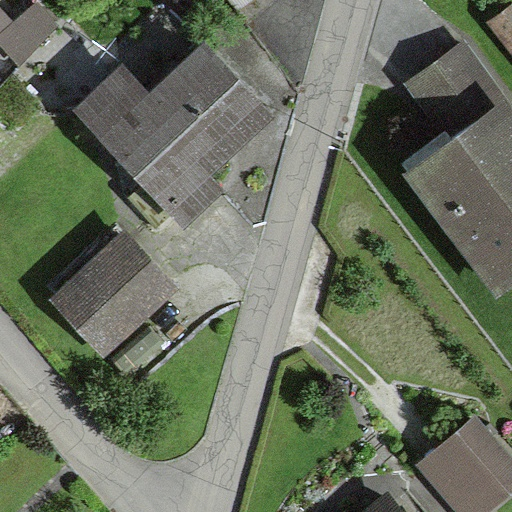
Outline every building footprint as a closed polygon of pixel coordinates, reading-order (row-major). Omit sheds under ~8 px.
[(231,0),(245,16),(266,0),(231,0)] [(511,51),(511,5),(510,4),(488,20),(511,51)] [(36,9),(0,38),(0,46),(14,62),(49,24),(36,9)] [(193,171),(257,112),(199,50),(144,101),(117,72),(81,106),(179,213),(208,187),(193,171)] [(511,269),(511,132),(499,116),(478,132),(469,121),(447,137),(455,148),(423,173),(501,278),(511,269)] [(121,238),(55,300),(98,347),(164,285),(121,238)] [(511,471),(467,420),(439,445),(489,503),(511,483),(511,471)] [(394,511),(384,500),(370,511),(394,511)]
